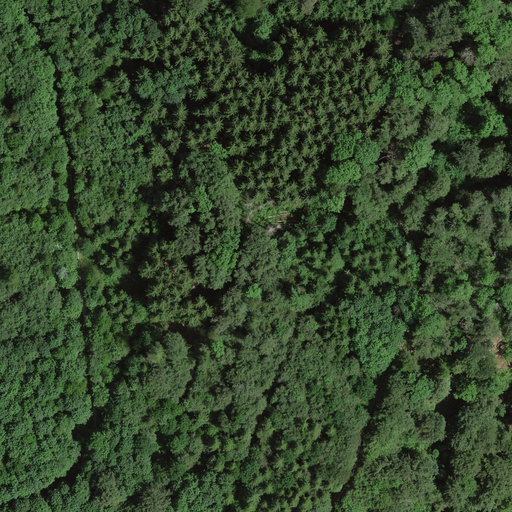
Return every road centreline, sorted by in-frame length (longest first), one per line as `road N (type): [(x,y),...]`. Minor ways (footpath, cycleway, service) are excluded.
road 1 (track): [(20,0),(66,90),(94,419),(86,457),(57,488),(0,504)]
road 2 (track): [(332,511),(353,481),(384,372),(417,314),(423,270),(374,172),(398,43),(419,0)]
